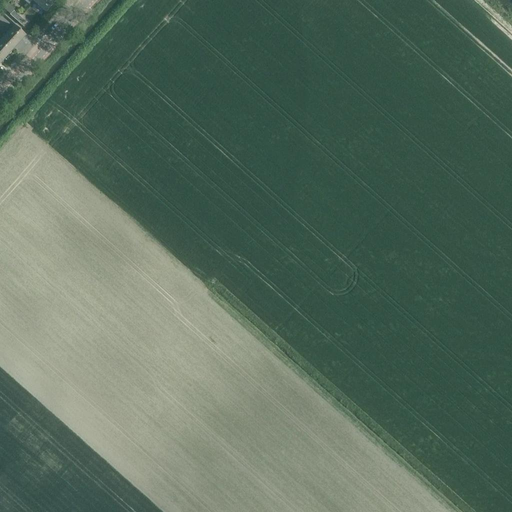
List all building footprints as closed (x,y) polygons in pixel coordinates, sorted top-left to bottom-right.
[(46,13),(56,2),(53,0),(34,0),(33,1),(39,6),(46,13)] [(14,11),(10,15),(16,20),(20,16),(14,11)] [(20,16),(16,20),(22,26),(25,22),(20,16)] [(14,48),(25,35),(14,25),(6,35),(11,39),(8,43),(14,48)] [(14,48),(8,43),(11,39),(6,35),(0,41),(0,54),(4,58),(11,51),(14,48)]
